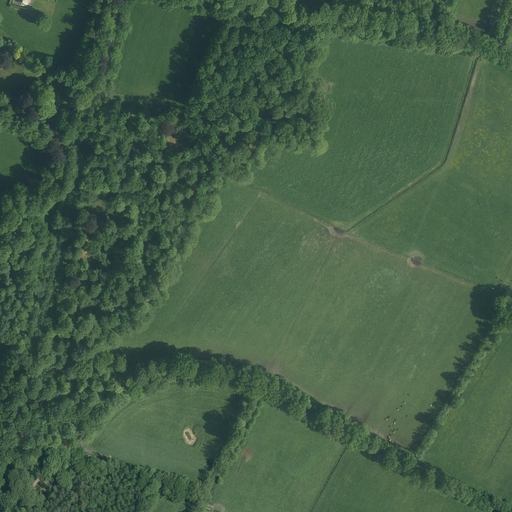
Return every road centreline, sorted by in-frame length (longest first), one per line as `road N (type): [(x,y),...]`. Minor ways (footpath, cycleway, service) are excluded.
road 1 (track): [(501,511),(262,379),(201,365),(139,371),(104,391),(11,511)]
road 2 (track): [(112,0),(32,337)]
road 3 (track): [(511,57),(454,31),(280,0)]
road 4 (track): [(86,108),(262,134)]
